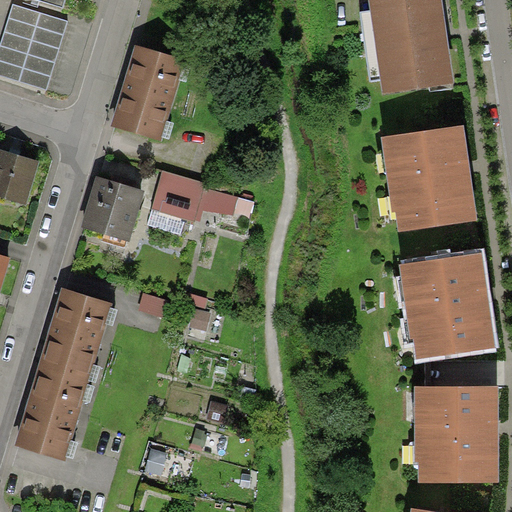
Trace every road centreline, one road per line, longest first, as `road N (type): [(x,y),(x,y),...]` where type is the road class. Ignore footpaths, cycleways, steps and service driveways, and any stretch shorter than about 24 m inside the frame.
road 1 (residential): [(0,418),(90,127)]
road 2 (residential): [(90,127),(125,0)]
